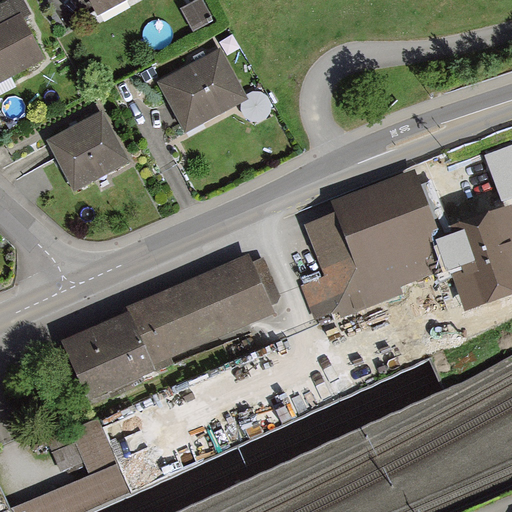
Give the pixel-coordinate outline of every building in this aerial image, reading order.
[(0,79),(44,56),(24,19),(30,15),(22,0),(9,0),(0,5),(0,79)] [(89,0),(94,10),(114,0),(89,0)] [(164,81),(186,126),(248,97),(225,51),(164,81)] [(51,139),(73,184),(127,158),(105,113),(51,139)] [(415,167),(332,200),(337,213),(304,226),(324,276),(302,285),(316,319),(338,311),(341,320),(404,295),(401,287),(443,270),(428,231),(439,227),(415,167)] [(511,203),(511,204),(449,225),(452,233),(436,238),(447,270),(451,268),(465,310),(511,294),(511,203)] [(66,344),(89,395),(274,312),(251,261),(66,344)] [(71,430),(88,472),(113,462),(96,420),(71,430)]
